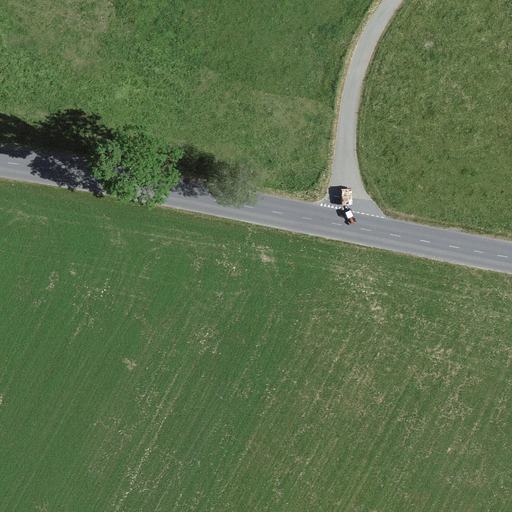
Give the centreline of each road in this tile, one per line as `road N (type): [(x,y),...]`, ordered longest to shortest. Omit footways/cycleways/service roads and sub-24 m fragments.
road 1 (tertiary): [(511,256),(0,163)]
road 2 (track): [(391,0),(371,32),(346,112),(344,221)]
